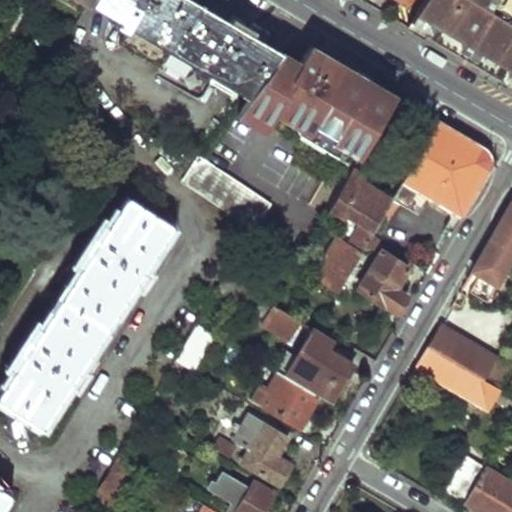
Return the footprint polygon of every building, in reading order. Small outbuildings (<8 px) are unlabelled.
[(249,96),(281,50),(250,32),(196,0),(90,0),(91,0),(116,15),(113,21),(125,28),(118,41),(195,88),(207,72),(249,96)] [(511,0),(422,0),(415,11),(437,24),(443,47),(467,41),(474,46),(480,69),(489,67),(502,64),(504,66),(510,87),(511,88),(511,0)] [(415,11),(407,25),(443,47),(437,24),(415,11)] [(467,41),(443,47),(480,69),(474,46),(467,41)] [(357,160),(396,96),(350,69),(312,47),(302,65),(281,50),(249,96),(242,106),(270,122),(275,112),(357,160)] [(489,67),(480,69),(510,87),(504,66),(502,64),(489,67)] [(472,141),(437,121),(392,198),(416,214),(425,195),(453,211),(444,226),(451,231),(495,154),(472,141)] [(267,200),(197,153),(181,180),(251,225),(267,200)] [(365,176),(352,168),(329,208),(345,217),(347,212),(363,222),(350,243),(336,236),(312,276),(336,291),(392,198),(363,181),(365,176)] [(0,388),(0,399),(41,424),(172,226),(126,196),(97,240),(91,235),(83,249),(88,255),(30,344),(24,339),(14,352),(21,357),(0,388)] [(511,199),(472,268),(478,272),(469,289),(487,300),(511,256),(511,199)] [(408,267),(378,250),(356,288),(396,312),(405,295),(396,288),(408,267)] [(250,283),(227,270),(216,288),(238,301),(250,283)] [(266,318),(273,304),(276,299),(250,283),(238,301),(266,318)] [(289,338),(299,321),(273,304),(266,318),(263,322),(289,338)] [(213,333),(196,323),(177,358),(192,368),(213,333)] [(483,377),(495,358),(439,325),(427,346),(483,377)] [(376,360),(354,347),(346,359),(326,348),(332,340),(316,331),(288,377),(315,393),(329,401),(342,378),(351,363),(368,373),(376,360)] [(511,407),(511,394),(496,385),(483,377),(427,346),(407,377),(416,382),(423,370),(483,406),(490,396),(506,405),(502,413),(508,415),(511,407)] [(509,361),(498,354),(495,358),(483,377),(496,385),(509,361)] [(288,377),(277,371),(269,384),(263,380),(253,399),(291,421),(301,403),(309,407),(315,393),(288,377)] [(286,438),(249,417),(235,440),(252,450),(244,463),(278,483),(290,464),(276,456),(286,438)] [(479,464),(464,455),(443,489),(458,498),(479,464)] [(511,511),(511,482),(479,464),(458,498),(481,511),(511,511)] [(125,475),(111,467),(95,495),(101,500),(105,493),(112,497),(125,475)] [(260,511),(271,494),(251,482),(234,511),(260,511)] [(0,509),(11,493),(0,486),(0,509)]
